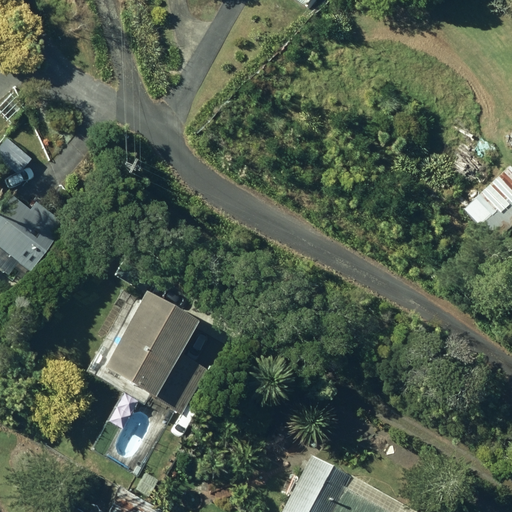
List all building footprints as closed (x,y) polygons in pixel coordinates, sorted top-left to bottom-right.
[(301,0),(313,9),(319,0),(301,0)] [(0,140),(0,162),(14,174),(27,158),(3,137),(0,140)] [(511,171),(506,165),(460,206),(490,240),(511,220),(511,171)] [(0,195),(0,252),(24,271),(60,225),(31,202),(25,210),(2,193),(0,195)] [(92,368),(177,415),(203,369),(173,352),(191,321),(138,291),(92,368)] [(345,479),(304,457),(274,511),(382,511),(339,490),(345,479)] [(133,489),(146,497),(155,480),(143,472),(133,489)] [(159,511),(160,511),(116,485),(105,511),(159,511)]
